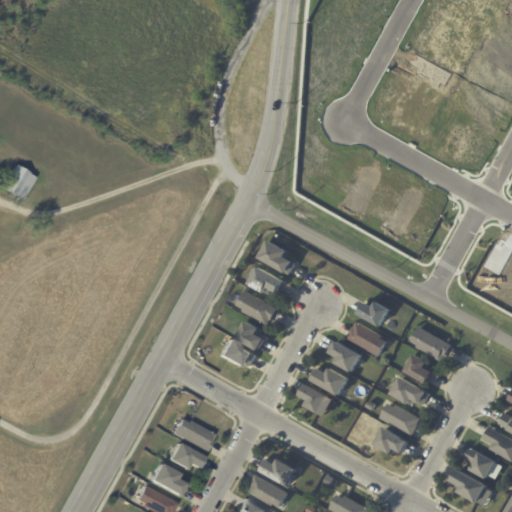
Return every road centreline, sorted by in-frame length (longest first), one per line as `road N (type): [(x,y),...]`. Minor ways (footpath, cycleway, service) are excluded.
road 1 (residential): [(158,361),(426,511)]
road 2 (residential): [(511,343),(248,201)]
road 3 (residential): [(324,302),(206,511)]
road 4 (tertiary): [(248,201),(269,146),(286,0)]
road 5 (residential): [(347,122),(511,215)]
road 6 (tertiary): [(158,361),(248,201)]
road 7 (tertiary): [(74,511),(158,361)]
road 8 (residential): [(431,300),(511,152)]
road 9 (residential): [(413,0),(347,122)]
road 10 (residential): [(404,511),(472,393)]
